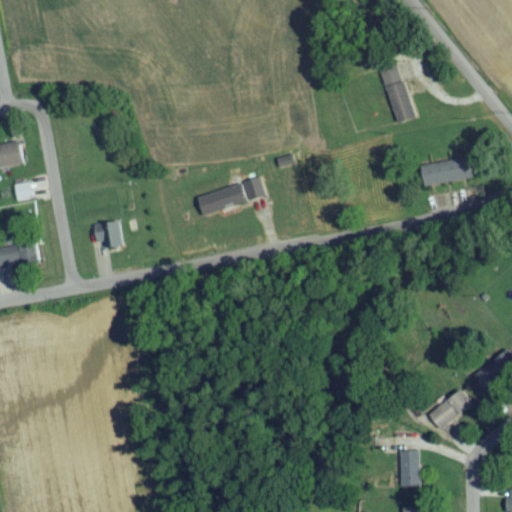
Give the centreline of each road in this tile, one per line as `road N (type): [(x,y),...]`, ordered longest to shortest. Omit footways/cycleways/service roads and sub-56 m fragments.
road 1 (residential): [(0,309),(511,197)]
road 2 (residential): [(77,295),(40,107),(10,115),(0,62)]
road 3 (residential): [(511,137),(404,0)]
